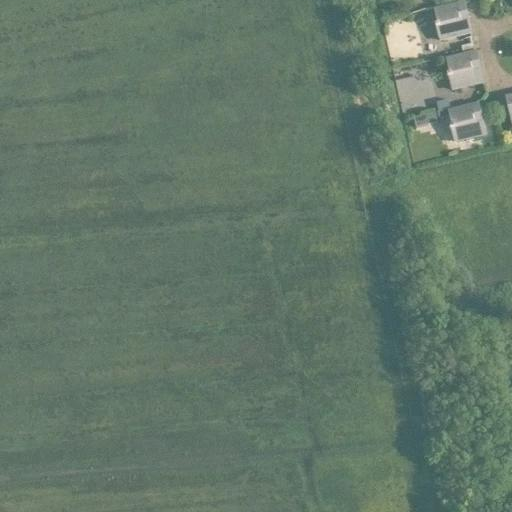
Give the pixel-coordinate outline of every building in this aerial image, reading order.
[(467,32),(460,2),(430,9),(433,23),(431,23),(432,26),(435,40),(467,32)] [(469,43),(458,46),(459,53),(470,50),(469,43)] [(479,82),(472,52),(442,59),(445,72),(443,73),(443,76),(444,76),(447,89),(479,82)] [(511,94),(501,97),(508,127),(511,126),(511,94)] [(444,99),(432,101),(434,110),(446,107),(444,99)] [(481,134),(474,104),(444,111),(445,116),(447,124),(445,125),(445,128),(446,128),(449,141),(481,134)] [(443,109),(433,111),(435,118),(445,116),(444,111),(443,109)] [(422,114),(410,117),(412,126),(424,123),(422,114)]
